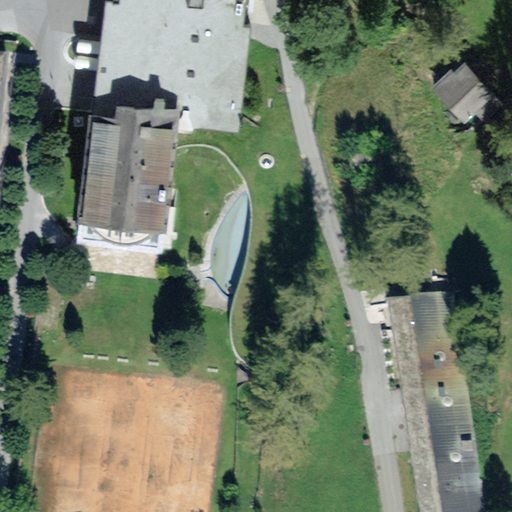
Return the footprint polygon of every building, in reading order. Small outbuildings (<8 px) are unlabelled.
[(113,0),(81,240),(162,252),(176,146),(178,127),(239,131),(245,41),(246,0),(113,0)] [(178,127),(176,146),(205,144),(229,159),(246,187),(251,232),(238,296),(236,304),(230,328),(233,355),(261,379),(345,376),(291,136),(278,52),(245,41),(239,131),(178,127)] [(465,60),(433,86),(470,130),(501,103),(465,60)] [(0,228),(18,63),(0,61),(0,228)] [(484,511),(450,297),(386,307),(418,511),(484,511)]
